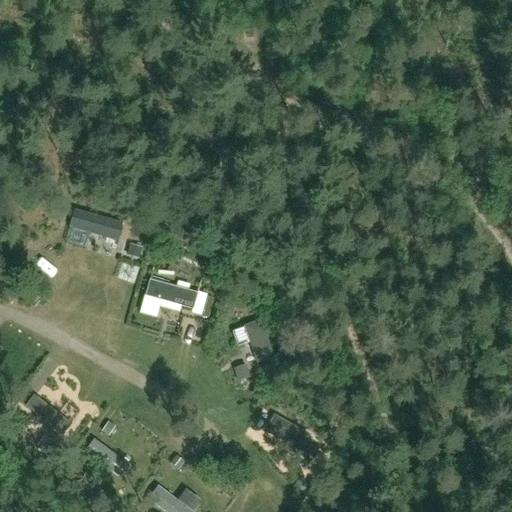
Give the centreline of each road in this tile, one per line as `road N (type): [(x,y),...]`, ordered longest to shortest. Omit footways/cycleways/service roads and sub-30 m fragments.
road 1 (track): [(511,255),(457,179),(291,91),(149,0)]
road 2 (track): [(0,306),(158,385),(207,424),(242,469)]
